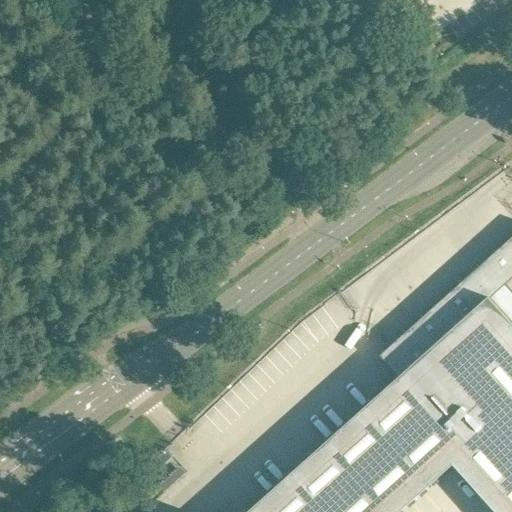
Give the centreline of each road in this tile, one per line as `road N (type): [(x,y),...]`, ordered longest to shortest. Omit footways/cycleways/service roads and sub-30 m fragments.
road 1 (tertiary): [(125,385),(511,96)]
road 2 (tertiary): [(125,385),(0,479)]
